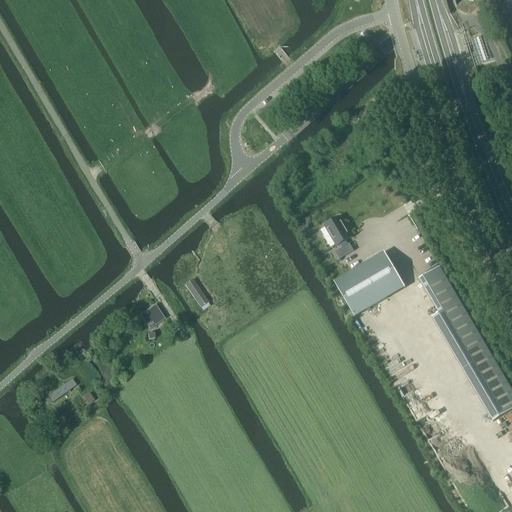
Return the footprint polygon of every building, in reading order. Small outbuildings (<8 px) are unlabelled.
[(339,260),(353,252),(349,245),(347,246),(345,242),(350,239),(338,218),(324,226),(337,247),(340,245),(342,249),(335,253),(339,260)] [(354,318),(405,288),(384,253),(334,283),(354,318)] [(511,410),(511,391),(439,268),(418,280),(438,314),(431,318),(492,422),(511,410)] [(199,309),(207,304),(192,280),(184,285),(199,309)] [(154,305),(139,315),(147,326),(149,330),(164,320),(162,316),(154,305)] [(49,396),(45,399),(49,405),(53,402),(53,403),(75,387),(70,380),(49,396)] [(89,393),(83,397),(88,405),(94,401),(89,393)] [(511,411),(503,417),(506,423),(511,418),(511,411)]
